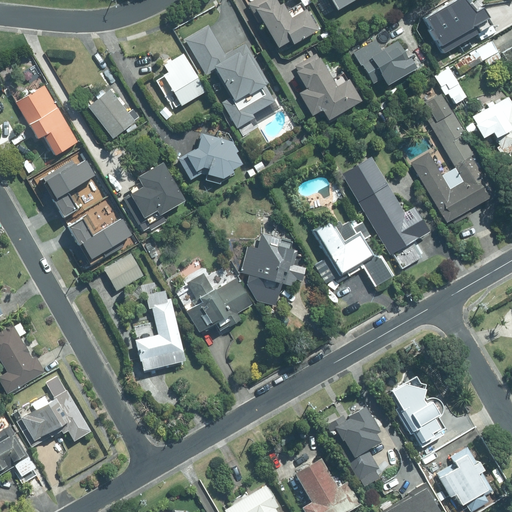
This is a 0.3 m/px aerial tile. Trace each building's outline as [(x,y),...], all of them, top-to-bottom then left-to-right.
[(250,0),(246,2),(258,23),(260,22),(275,47),(288,39),(290,43),(315,29),(303,7),(302,8),(299,2),(284,10),(279,1),(276,3),(274,0),(250,0)] [(349,0),(322,0),(328,11),(349,0)] [(438,2),(424,15),(429,21),(427,22),(439,37),(452,53),(457,48),(457,47),(472,34),(473,35),(480,29),(469,15),(462,20),(455,11),(450,16),(438,2)] [(183,39),(235,127),(253,117),(251,113),(273,101),(264,84),(267,82),(244,42),(224,54),(207,25),(183,39)] [(326,30),(319,34),(322,39),(329,35),(326,30)] [(371,83),(408,61),(396,40),(380,49),(374,39),(352,52),(359,65),(360,64),(371,83)] [(487,66),(500,58),(489,41),(474,50),(475,52),(447,68),(447,67),(434,75),(439,84),(439,85),(441,88),(440,88),(444,94),(446,93),(449,98),(450,97),(453,103),(460,98),(451,83),(456,81),(451,74),(457,70),(458,73),(483,59),(487,66)] [(179,105),(204,90),(182,53),(162,65),(166,72),(161,74),(179,105)] [(330,79),(315,53),(293,65),(295,69),(293,70),(303,88),(297,92),(310,115),(319,109),(326,123),(343,113),(341,110),(358,100),(345,78),(345,79),(341,72),(330,79)] [(493,65),(488,68),(492,75),(497,72),(493,65)] [(51,156),(76,142),(43,85),(15,102),(28,124),(25,125),(33,139),(39,136),(51,156)] [(115,98),(108,88),(85,106),(110,138),(133,121),(121,104),(123,103),(118,96),(115,98)] [(448,107),(439,93),(423,102),(429,112),(423,115),(462,181),(449,189),(427,151),(409,162),(444,222),(455,215),(458,220),(470,213),(467,208),(492,193),(469,155),(472,154),(460,134),(463,132),(449,107),(448,107)] [(511,104),(507,96),(479,112),(481,115),(473,119),(473,121),(464,126),(470,136),(479,131),(481,134),(489,130),(498,145),(495,146),(500,155),(511,149),(508,143),(511,140),(511,104)] [(171,114),(164,106),(158,112),(165,119),(171,114)] [(368,117),(365,112),(355,117),(358,122),(368,117)] [(218,178),(229,172),(228,170),(238,164),(232,152),(235,151),(230,141),(197,133),(193,148),(176,158),(188,179),(200,172),(203,174),(218,178)] [(371,156),(340,174),(387,254),(428,230),(413,206),(403,212),(371,156)] [(182,200),(160,161),(134,176),(140,187),(122,197),(137,223),(145,219),(147,223),(159,216),(158,214),(182,200)] [(88,246),(120,227),(114,217),(102,224),(86,195),(59,210),(74,237),(80,233),(88,246)] [(342,241),(329,219),(310,230),(326,258),(322,260),(314,264),(324,282),(333,278),(335,283),(374,260),(358,232),(342,241)] [(278,237),(259,232),(256,246),(245,244),(239,272),(247,274),(244,283),(255,299),(274,304),(279,282),(292,286),(294,277),(300,279),(304,266),(292,263),(296,249),(288,247),(282,245),(278,237)] [(322,255),(313,240),(304,245),(313,260),(322,255)] [(149,242),(143,245),(151,258),(156,255),(149,242)] [(143,274),(130,253),(102,269),(114,290),(143,274)] [(250,304),(234,277),(212,290),(202,272),(184,282),(197,303),(184,311),(196,331),(210,323),(215,331),(224,326),(225,327),(239,319),(235,313),(250,304)] [(131,340),(136,362),(181,352),(169,298),(165,299),(163,290),(143,295),(146,309),(150,308),(155,334),(131,340)] [(277,326),(283,317),(269,308),(263,318),(277,326)] [(31,358),(11,324),(0,330),(0,361),(6,371),(0,374),(0,383),(5,393),(43,371),(34,356),(31,358)] [(64,390),(56,375),(45,382),(53,396),(52,397),(52,398),(18,417),(19,419),(16,420),(30,446),(59,430),(61,433),(66,430),(72,440),(89,431),(65,389),(64,390)] [(425,399),(422,394),(423,389),(402,383),(389,391),(391,394),(389,395),(396,407),(394,409),(409,434),(411,432),(420,447),(441,435),(438,430),(443,428),(437,417),(439,415),(440,413),(441,411),(442,408),(441,406),(440,403),(438,401),(436,399),(434,398),(431,397),(429,398),(427,398),(425,399)] [(370,418),(363,406),(345,416),(347,418),(343,420),(341,415),(325,424),(357,480),(378,468),(366,448),(378,441),(373,434),(377,431),(376,429),(379,428),(372,416),(370,418)] [(27,456),(8,425),(0,429),(0,472),(11,466),(21,483),(36,474),(26,457),(27,456)] [(466,446),(449,456),(453,463),(435,473),(438,477),(437,478),(448,497),(453,494),(459,505),(464,502),(469,511),(487,501),(483,496),(492,491),(466,446)] [(335,487),(318,458),(292,473),(308,502),(299,508),(301,511),(343,511),(357,504),(344,481),(335,487)] [(382,511),(438,511),(434,505),(437,503),(424,482),(405,493),(407,496),(382,511)] [(275,511),(274,509),(277,506),(264,485),(223,510),(223,511),(275,511)] [(442,491),(437,493),(441,501),(446,498),(442,491)]
